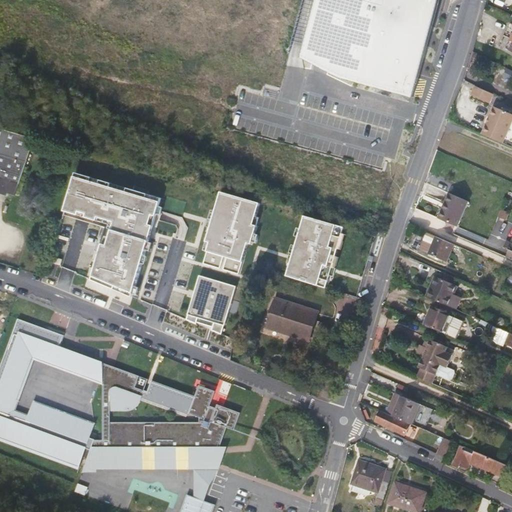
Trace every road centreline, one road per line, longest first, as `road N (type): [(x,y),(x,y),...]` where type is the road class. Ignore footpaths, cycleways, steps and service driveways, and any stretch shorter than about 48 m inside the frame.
road 1 (residential): [(342,419),(0,281)]
road 2 (residential): [(476,0),(401,214)]
road 3 (residential): [(401,214),(351,383)]
road 4 (unknown): [(358,357),(511,421)]
road 5 (residential): [(511,500),(386,443)]
road 6 (residential): [(401,214),(511,264)]
